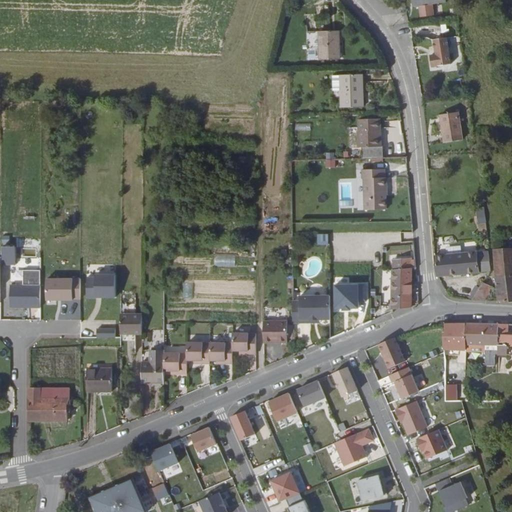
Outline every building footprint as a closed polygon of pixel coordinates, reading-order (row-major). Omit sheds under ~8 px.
[(338,60),(337,31),(317,32),(319,61),(338,60)] [(448,66),(445,40),(433,42),(435,56),(430,57),(432,68),(448,66)] [(307,49),(307,59),(316,59),(315,49),(307,49)] [(342,108),(363,107),(362,75),(340,76),(340,77),(341,84),(342,108)] [(341,84),(340,77),(325,77),(325,85),(341,84)] [(459,140),(455,112),(438,114),(442,142),(459,140)] [(363,148),(380,147),(381,147),(380,131),(382,131),(381,120),(359,120),(360,148),(363,148)] [(363,159),(380,158),(380,147),(363,148),(363,159)] [(387,177),(386,169),(363,170),(363,179),(365,179),(366,210),(388,209),(387,195),(389,195),(388,177),(387,177)] [(475,208),(477,224),(486,223),(483,207),(475,208)] [(316,233),(317,244),(328,244),(328,232),(316,233)] [(511,248),(495,251),(501,305),(511,303),(511,248)] [(480,272),(477,252),(436,255),(437,276),(455,275),(455,276),(468,275),(468,273),(480,272)] [(240,266),(239,256),(216,257),(216,266),(240,266)] [(410,269),(393,270),(395,311),(414,308),(412,269),(417,268),(416,257),(410,257),(410,269)] [(410,257),(393,258),(393,270),(410,269),(410,257)] [(486,303),(495,286),(487,281),(475,302),(486,303)] [(333,320),(332,295),(294,297),(295,325),(311,324),(311,321),(333,320)] [(120,316),(120,336),(142,336),(142,316),(120,316)] [(264,322),(264,343),(287,343),(287,322),(264,322)] [(501,347),(501,326),(454,324),(448,325),(448,333),(448,338),(447,338),(447,351),(469,352),(469,354),(489,354),(489,367),(499,368),(499,357),(502,357),(501,347)] [(511,326),(501,326),(501,347),(502,357),(511,357),(511,348),(511,347),(511,336),(511,337),(511,326)] [(232,332),(231,343),(231,347),(247,348),(247,352),(256,352),(255,333),(232,332)] [(407,362),(397,338),(381,344),(391,368),(407,362)] [(210,342),(210,344),(210,352),(224,352),(232,352),(231,347),(231,343),(210,342)] [(210,344),(186,343),(186,351),(210,352),(210,344)] [(142,351),(142,385),(163,384),(163,366),(163,352),(142,351)] [(186,351),(168,351),(163,352),(163,366),(177,366),(176,372),(186,373),(186,359),(186,351)] [(210,352),(186,351),(186,359),(201,359),(201,364),(210,364),(210,358),(210,352)] [(231,364),(232,352),(224,352),(223,358),(223,364),(231,364)] [(357,390),(347,366),(332,372),(336,382),(337,382),(339,386),(338,386),(342,396),(357,390)] [(113,367),(88,367),(88,390),(113,390),(113,367)] [(422,391),(412,367),(392,375),(395,383),(398,382),(406,399),(422,391)] [(329,397),(322,380),(301,389),(308,405),(329,397)] [(446,383),(445,400),(457,400),(458,383),(446,383)] [(71,386),(29,386),(29,418),(71,418),(71,386)] [(301,412),(293,392),(272,401),(280,420),(301,412)] [(421,401),(401,409),(405,418),(407,417),(414,434),(432,427),(421,401)] [(258,433),(248,410),(233,416),(243,439),(258,433)] [(220,442),(213,426),(195,433),(202,450),(220,442)] [(376,440),(371,428),(338,442),(347,466),(369,457),(365,448),(364,448),(361,441),(364,440),(367,441),(368,444),(376,440)] [(443,429),(421,438),(424,446),(425,445),(427,451),(428,450),(432,458),(452,450),(443,429)] [(151,447),(149,441),(141,445),(143,451),(151,447)] [(174,442),(154,450),(162,468),(181,460),(174,442)] [(289,498),(302,493),(293,472),(274,480),(282,501),(289,498)] [(99,511),(143,511),(150,510),(136,476),(92,494),(99,511)] [(382,476),(360,480),(364,501),(388,496),(387,489),(384,489),(382,476)] [(455,486),(452,479),(438,484),(441,492),(442,491),(448,507),(446,508),(447,511),(456,511),(470,506),(468,500),(470,499),(463,482),(455,486)] [(154,487),(162,506),(171,502),(164,483),(154,487)] [(230,511),(222,491),(202,499),(207,511),(230,511)] [(306,500),(302,493),(289,498),(292,506),(290,506),(292,511),(312,511),(307,499),(306,500)] [(392,511),(390,503),(371,506),(371,511),(392,511)]
